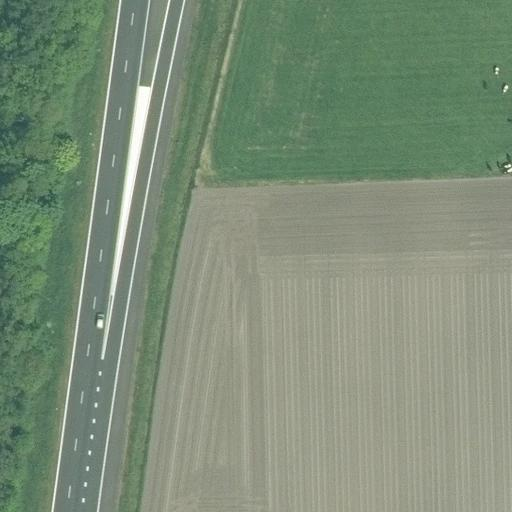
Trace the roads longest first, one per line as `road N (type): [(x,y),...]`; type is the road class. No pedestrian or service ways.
road 1 (motorway): [(86,360),(120,299),(176,0)]
road 2 (motorway): [(86,360),(134,0)]
road 3 (motorway): [(67,511),(86,360)]
